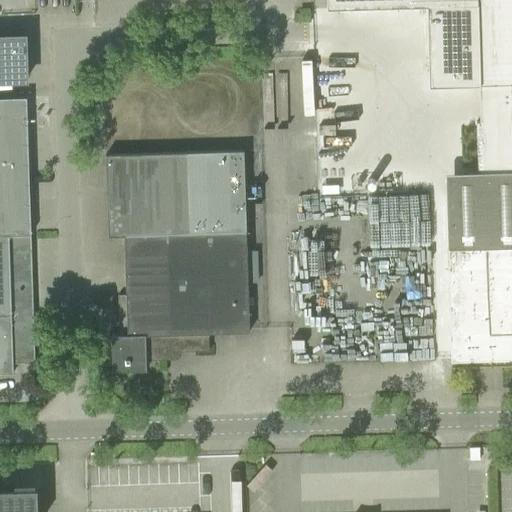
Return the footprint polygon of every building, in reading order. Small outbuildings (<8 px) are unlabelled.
[(511,0),(326,0),(326,9),(426,6),(429,86),(478,85),(479,85),(508,84),(509,121),(479,122),(481,172),(468,173),(445,203),(450,361),(511,358),(511,0)] [(0,37),(0,81),(25,80),(23,37),(0,37)] [(365,105),(329,105),(331,180),(366,180),(365,105)] [(12,363),(34,363),(26,114),(0,114),(0,373),(12,373),(12,363)] [(117,295),(118,335),(110,335),(111,371),(145,370),(145,361),(168,360),(168,352),(208,351),(208,334),(248,332),(243,151),(105,155),(108,237),(123,236),(125,295),(117,295)] [(0,489),(0,511),(36,511),(36,488),(0,489)]
